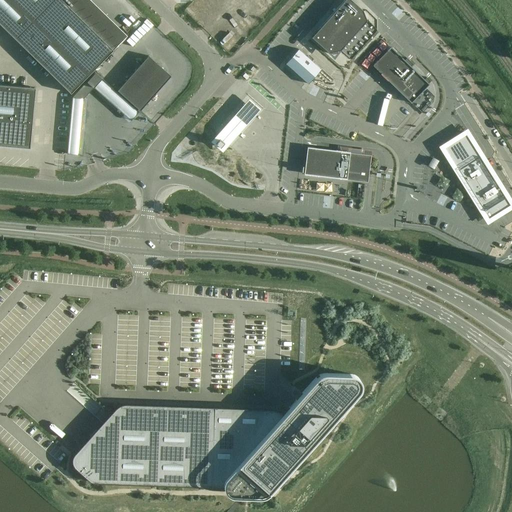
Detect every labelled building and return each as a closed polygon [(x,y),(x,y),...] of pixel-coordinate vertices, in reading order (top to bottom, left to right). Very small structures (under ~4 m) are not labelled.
[(0,0),(0,24),(70,93),(113,50),(69,7),(76,0),(0,0)] [(350,0),(343,0),(311,37),(328,52),(331,52),(332,55),(335,54),(338,53),(337,50),(340,50),(366,20),(362,10),(350,0)] [(390,46),(372,65),(381,74),(411,103),(429,84),(428,83),(430,81),(426,77),(424,79),(410,66),(413,64),(406,58),(404,60),(390,46)] [(298,48),(285,63),(308,83),(321,69),(298,48)] [(117,90),(140,111),(170,76),(148,56),(117,90)] [(253,68),(248,64),(242,70),(247,74),(253,68)] [(71,97),(66,154),(79,155),(84,99),(82,97),(92,86),(131,121),(139,112),(94,72),(71,97)] [(0,145),(29,148),(35,88),(0,84),(0,145)] [(248,97),(210,142),(222,151),(261,107),(248,97)] [(463,135),(466,133),(464,129),(435,148),(440,157),(475,211),(484,226),(511,207),(511,206),(511,205),(491,218),(488,220),(486,217),(461,177),(460,178),(459,178),(456,175),(459,173),(443,148),(463,135)] [(466,133),(443,147),(459,173),(456,175),(459,178),(460,178),(461,177),(488,220),(511,205),(501,189),(503,187),(500,183),(498,185),(488,168),(490,166),(477,146),(475,147),(466,133)] [(316,149),(313,175),(335,177),(337,178),(367,182),(371,155),(316,149)] [(274,487),(288,471),(348,404),(357,393),(359,392),(360,389),(361,387),(361,384),(360,382),(359,380),(358,378),(356,376),(354,375),(351,374),(342,374),(328,373),(325,373),(322,374),(320,374),(318,375),(316,377),(296,399),(295,399),(290,405),(288,407),(289,407),(283,413),(280,412),(277,410),(274,409),(271,409),(206,406),(126,404),(124,404),(121,404),(118,406),(116,407),(114,409),(74,454),(72,456),(71,459),(71,461),(72,464),(73,466),(75,468),(88,480),(89,481),(91,482),(93,483),(94,483),(223,487),(223,488),(224,491),(226,493),(228,494),(230,496),(232,496),(234,496),(244,497),(256,497),(258,497),(261,497),(263,496),(265,495),(268,494),(269,492),(271,490),(273,488),(274,487)]
